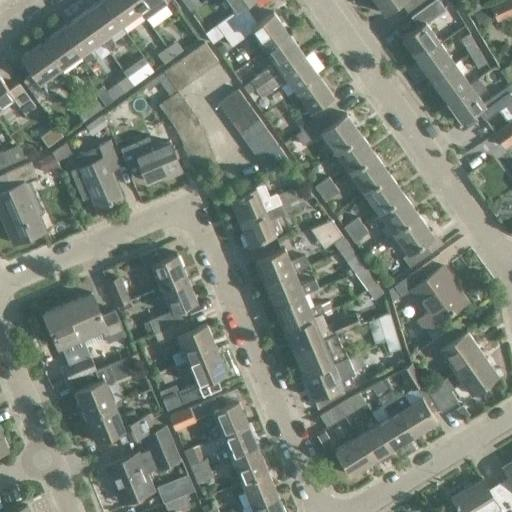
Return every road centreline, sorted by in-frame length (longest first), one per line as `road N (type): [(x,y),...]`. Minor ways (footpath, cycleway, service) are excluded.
road 1 (residential): [(319,511),(189,201),(0,283)]
road 2 (residential): [(511,266),(319,0)]
road 3 (residential): [(350,511),(511,413)]
road 4 (residential): [(0,338),(71,511)]
